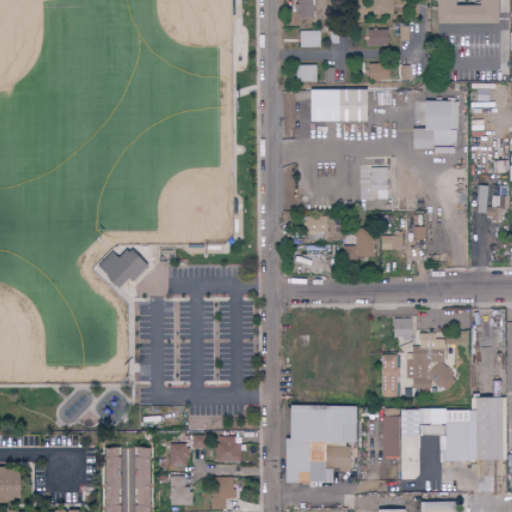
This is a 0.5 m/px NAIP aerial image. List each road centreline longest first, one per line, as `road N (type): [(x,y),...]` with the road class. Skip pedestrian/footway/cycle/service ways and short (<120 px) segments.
road 1 (residential): [(270,511),(268,0)]
road 2 (residential): [(269,290),(511,288)]
